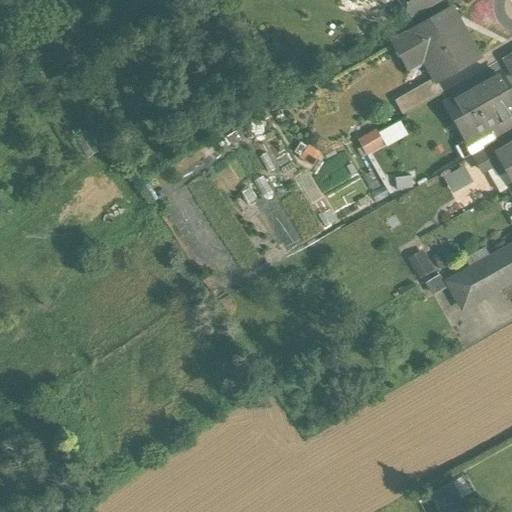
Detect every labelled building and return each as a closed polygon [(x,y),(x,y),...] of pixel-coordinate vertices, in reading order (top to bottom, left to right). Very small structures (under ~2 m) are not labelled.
[(397,0),(408,19),(441,0),(397,0)] [(451,11),(392,44),(408,73),(431,60),(442,80),(479,60),(451,11)] [(229,24),(205,30),(208,42),(232,36),(229,24)] [(232,36),(208,42),(209,48),(233,42),(232,36)] [(511,54),(502,60),(511,76),(511,54)] [(511,101),(497,75),(446,105),(459,128),(464,125),(473,141),(492,131),(491,129),(511,117),(511,108),(510,105),(511,104),(511,101)] [(435,79),(394,102),(402,116),(442,93),(435,79)] [(511,117),(491,129),(492,131),(497,140),(511,132),(511,117)] [(365,155),(407,136),(401,121),(359,139),(365,155)] [(511,132),(497,140),(471,155),(481,173),(499,163),(495,157),(511,147),(511,132)] [(316,165),(320,152),(306,147),(301,160),(316,165)] [(511,147),(495,157),(499,163),(511,186),(511,147)] [(444,177),(453,193),(473,182),(464,166),(444,177)] [(511,247),(482,264),(483,266),(448,285),(462,309),(499,289),(496,283),(511,274),(511,247)] [(420,250),(407,260),(421,277),(433,268),(420,250)] [(465,511),(468,511),(461,497),(470,493),(462,477),(429,493),(438,511),(465,511)]
